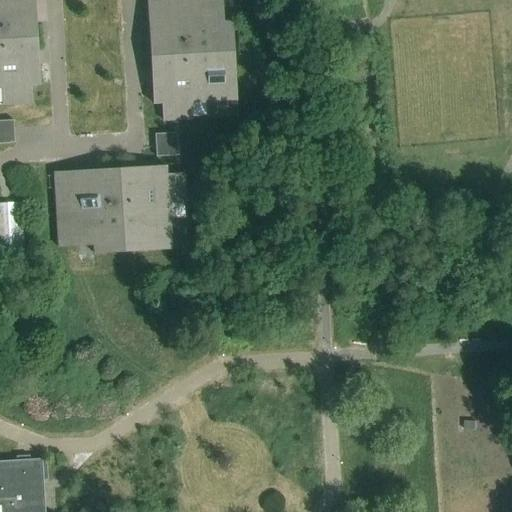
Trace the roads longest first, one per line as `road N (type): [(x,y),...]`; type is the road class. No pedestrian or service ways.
road 1 (residential): [(327,355),(306,142),(262,0)]
road 2 (residential): [(327,355),(213,366),(101,442),(43,446),(0,427)]
road 3 (residential): [(320,511),(329,494),(327,355)]
